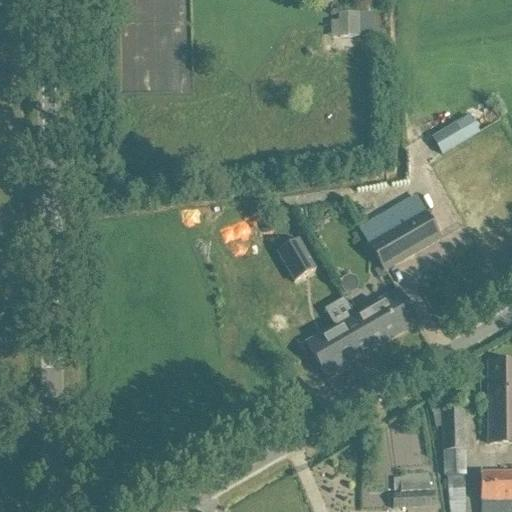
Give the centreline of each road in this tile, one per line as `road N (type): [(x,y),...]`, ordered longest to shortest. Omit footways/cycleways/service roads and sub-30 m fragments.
road 1 (tertiary): [(54,411),(50,0)]
road 2 (unclassified): [(511,314),(171,511)]
